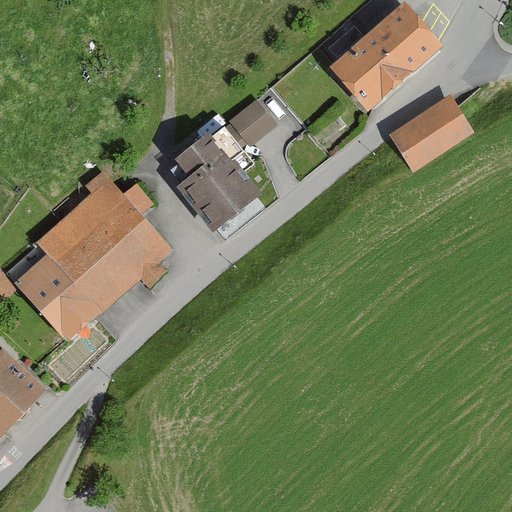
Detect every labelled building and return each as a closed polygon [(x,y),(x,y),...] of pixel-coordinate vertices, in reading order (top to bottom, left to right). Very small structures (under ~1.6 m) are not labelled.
[(335,60),(368,100),(438,42),(405,2),(335,60)] [(472,131),(449,96),(393,133),(415,167),(472,131)] [(275,125),(255,102),(230,123),(250,147),(275,125)] [(221,133),(212,121),(190,137),(198,147),(177,162),(191,181),(180,189),(214,235),(262,200),(233,162),(245,153),(227,129),(221,133)] [(156,264),(171,251),(142,218),(153,209),(133,186),(122,196),(101,173),(82,190),(91,199),(35,247),(47,261),(15,289),(67,347),(138,285),(145,293),(166,275),(156,264)] [(0,300),(11,293),(0,276),(0,300)] [(42,386),(2,347),(0,349),(0,428),(0,429),(42,386)]
